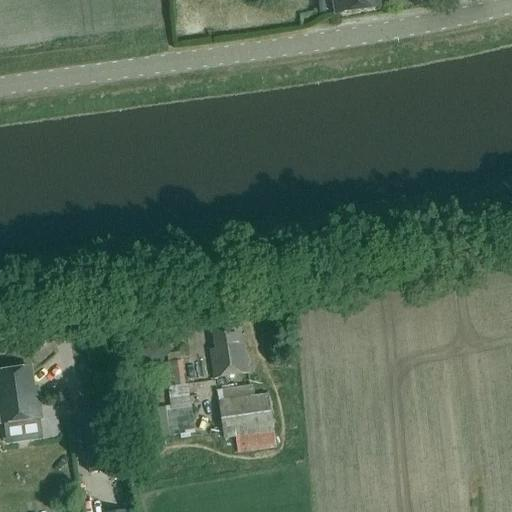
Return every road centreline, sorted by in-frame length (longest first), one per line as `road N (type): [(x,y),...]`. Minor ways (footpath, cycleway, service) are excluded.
road 1 (tertiary): [(0,289),(511,213)]
road 2 (tertiary): [(466,0),(0,79)]
